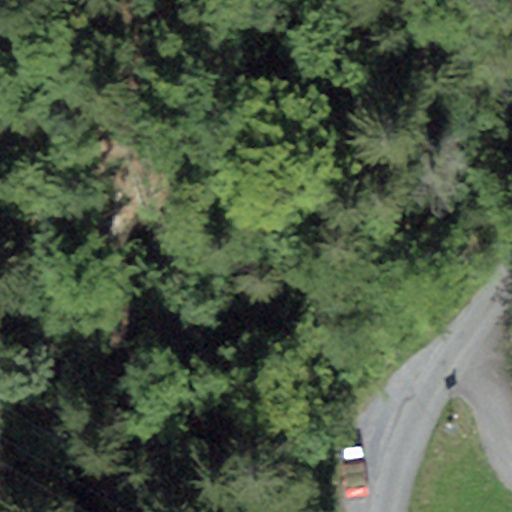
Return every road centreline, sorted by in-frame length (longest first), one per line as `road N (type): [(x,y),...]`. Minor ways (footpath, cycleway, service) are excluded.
road 1 (unclassified): [(511,268),(420,424),(392,511)]
road 2 (track): [(469,334),(511,458)]
